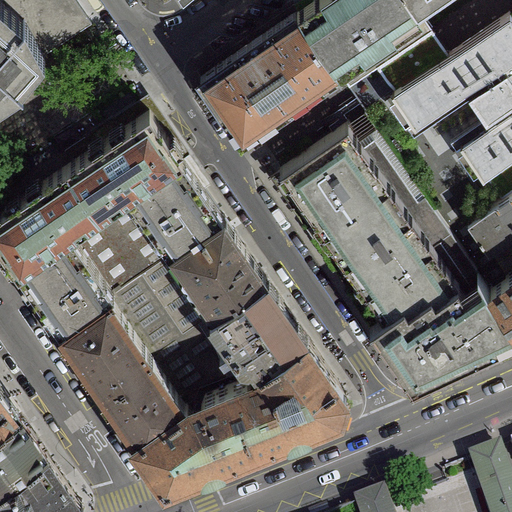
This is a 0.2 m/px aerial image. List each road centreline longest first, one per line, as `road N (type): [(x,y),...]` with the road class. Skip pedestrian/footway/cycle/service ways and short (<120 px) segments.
road 1 (residential): [(155,56),(407,432)]
road 2 (residential): [(137,511),(0,313)]
road 3 (secondary): [(206,511),(407,432)]
